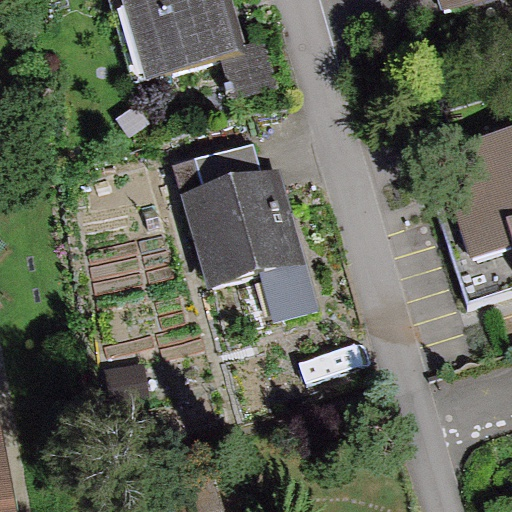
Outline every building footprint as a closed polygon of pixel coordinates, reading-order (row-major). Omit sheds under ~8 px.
[(230,0),(120,0),(147,89),(220,68),(231,106),(279,92),(265,44),(245,50),(230,0)] [(433,0),(439,18),(496,0),(433,0)] [(437,213),(470,311),(511,297),(511,92),(457,111),(470,151),(449,158),(465,203),(437,213)] [(254,150),(174,173),(210,299),(263,284),(310,270),(283,173),(262,179),(254,150)] [(323,314),(310,270),(263,284),(276,328),(323,314)] [(0,511),(15,511),(0,429),(0,511)] [(224,511),(214,477),(142,498),(145,511),(224,511)]
